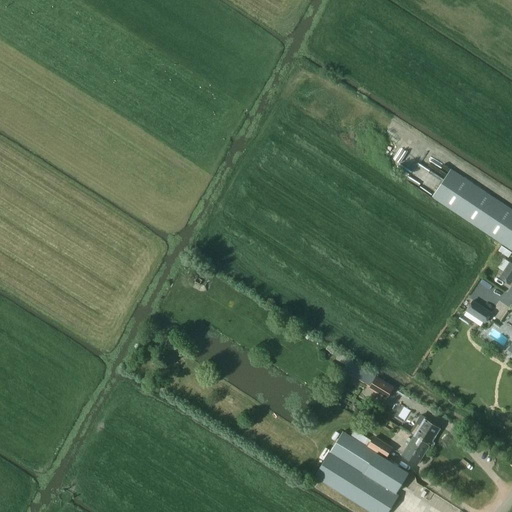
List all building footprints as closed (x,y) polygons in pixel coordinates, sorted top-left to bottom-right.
[(433,197),(511,250),(511,210),(451,170),(433,197)] [(502,246),(498,251),(508,257),(511,253),(502,246)] [(510,285),(511,281),(511,263),(510,262),(499,278),(510,285)] [(492,313),(473,300),(466,311),(485,324),(492,313)] [(328,346),(326,349),(333,354),(335,351),(328,346)] [(394,387),(376,376),(368,389),(386,400),(394,387)] [(399,404),(393,415),(406,421),(411,410),(399,404)] [(416,423),(420,426),(413,438),(419,441),(420,439),(430,445),(440,429),(425,420),(426,418),(421,415),(416,423)] [(370,511),(387,511),(398,495),(395,493),(365,474),(377,454),(378,453),(367,446),(343,431),(315,476),(370,511)] [(374,436),(367,446),(378,453),(386,458),(393,448),(374,436)] [(419,441),(413,438),(412,440),(408,438),(406,442),(409,444),(402,455),(417,465),(430,445),(420,439),(419,441)] [(377,454),(365,474),(395,493),(408,473),(377,454)]
